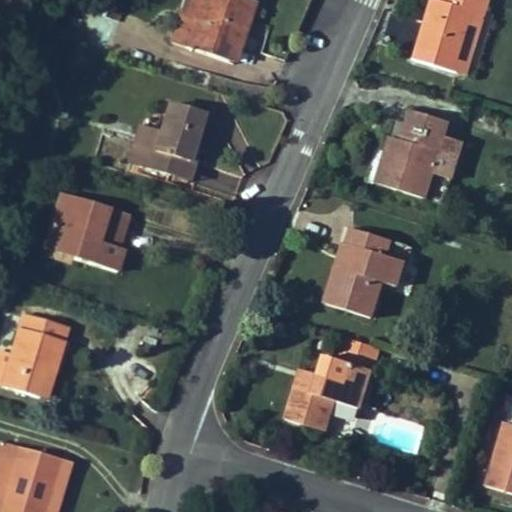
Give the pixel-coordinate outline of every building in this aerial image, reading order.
[(174,0),(173,7),(227,25),(234,0),(174,0)] [(234,0),(227,25),(235,27),(243,0),(234,0)] [(464,45),(479,0),(433,0),(422,32),(464,45)] [(473,48),(489,0),(479,0),(464,45),(473,48)] [(157,89),(145,127),(192,143),(215,79),(174,65),(165,91),(157,89)] [(451,176),(470,117),(450,110),(454,95),(418,84),(413,102),(409,115),(396,111),(382,155),(451,176)] [(127,197),(133,179),(68,158),(52,202),(84,213),(80,225),(120,238),(128,214),(122,211),(108,205),(113,191),(127,197)] [(122,211),(127,197),(113,191),(108,205),(122,211)] [(80,225),(84,213),(52,202),(48,214),(80,225)] [(351,244),(344,242),(332,279),(379,294),(391,259),(405,265),(414,239),(396,234),(401,217),(359,204),(355,217),(360,218),(351,244)] [(353,216),(344,242),(351,244),(360,218),(355,217),(353,216)] [(401,217),(396,234),(414,239),(419,222),(401,217)] [(14,322),(5,348),(41,358),(49,332),(58,335),(66,307),(72,288),(28,276),(14,322)] [(72,288),(66,307),(99,317),(105,298),(72,288)] [(386,323),(354,313),(346,336),(334,332),(328,350),(324,362),(304,356),(289,396),(332,410),(342,381),(367,387),(379,347),(386,323)] [(0,346),(5,348),(14,322),(0,316),(0,346)] [(49,332),(41,358),(49,361),(58,335),(49,332)] [(308,344),(304,356),(324,362),(328,350),(308,344)] [(511,402),(509,402),(489,467),(511,475),(511,402)] [(0,480),(1,480),(23,412),(1,406),(0,409),(0,480)] [(23,412),(1,480),(41,492),(63,425),(23,412)] [(414,454),(421,430),(401,423),(394,448),(414,454)] [(50,496),(72,428),(63,425),(41,492),(50,496)]
